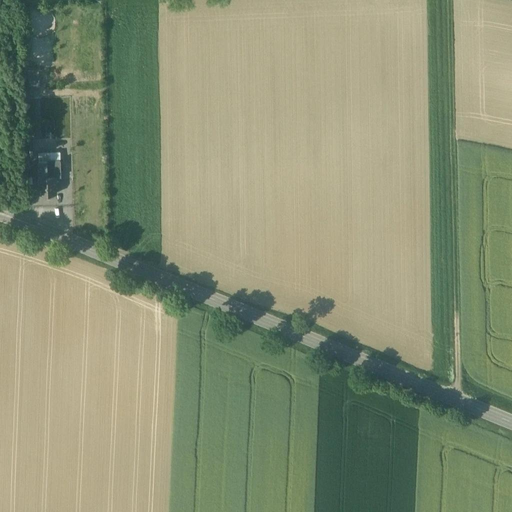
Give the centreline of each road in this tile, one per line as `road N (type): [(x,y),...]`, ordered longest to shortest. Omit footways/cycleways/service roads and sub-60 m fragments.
road 1 (tertiary): [(0,218),(511,425)]
road 2 (track): [(460,404),(449,0)]
